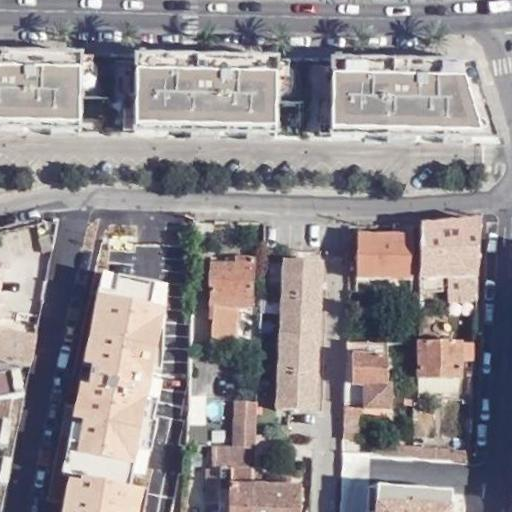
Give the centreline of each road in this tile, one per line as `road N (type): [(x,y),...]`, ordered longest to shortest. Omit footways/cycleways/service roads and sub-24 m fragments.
road 1 (secondary): [(503,12),(0,8)]
road 2 (residential): [(511,202),(67,201)]
road 3 (residential): [(67,201),(8,511)]
road 4 (unknown): [(346,202),(319,511)]
road 5 (residential): [(511,389),(506,511)]
